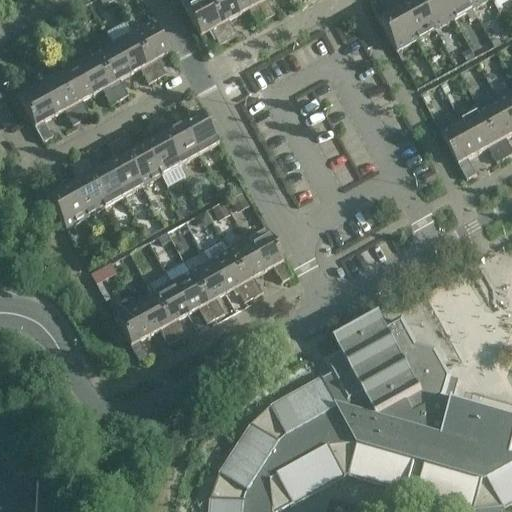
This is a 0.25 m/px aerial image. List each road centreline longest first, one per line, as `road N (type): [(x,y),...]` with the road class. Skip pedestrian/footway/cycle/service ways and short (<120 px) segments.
road 1 (residential): [(0,315),(27,318),(47,334),(87,396),(128,412),(155,405),(326,308)]
road 2 (residential): [(326,308),(157,0)]
road 3 (residential): [(326,308),(511,206)]
